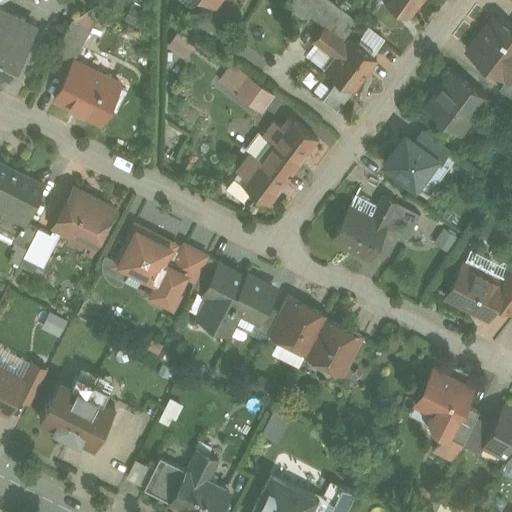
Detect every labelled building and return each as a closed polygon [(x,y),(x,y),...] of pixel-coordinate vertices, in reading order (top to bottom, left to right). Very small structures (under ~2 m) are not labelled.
[(356,21),(328,0),(290,0),(286,6),(307,20),(311,14),(324,24),(312,39),(335,56),(349,37),(346,34),(356,21)] [(418,0),(384,0),(385,0),(393,6),(398,5),(409,13),(418,0)] [(145,11),(133,5),(127,17),(139,23),(145,11)] [(36,26),(0,7),(0,74),(9,79),(36,26)] [(511,26),(496,15),(482,34),(479,32),(467,48),(504,75),(511,64),(511,55),(511,53),(511,26)] [(71,21),(53,57),(71,66),(74,59),(75,60),(90,30),(71,21)] [(183,29),(173,44),(192,57),(202,41),(183,29)] [(335,56),(325,69),(352,89),(376,57),(349,37),(335,56)] [(75,60),(74,59),(71,66),(55,97),(73,106),(74,104),(100,117),(99,119),(101,120),(120,82),(75,60)] [(452,69),(426,105),(460,130),(486,95),(452,69)] [(237,81),(225,72),(220,79),(237,92),(249,75),(244,71),(237,81)] [(273,92),(249,75),(237,92),(260,109),(273,92)] [(511,80),(508,77),(500,88),(511,96),(511,80)] [(317,137),(289,116),(282,126),(275,121),(264,135),(271,140),(264,150),(267,152),(288,168),(292,171),(317,137)] [(436,136),(416,122),(409,131),(429,145),(436,136)] [(288,168),(267,152),(262,159),(252,152),(238,170),(245,175),(241,181),(269,202),(289,174),(285,171),(288,168)] [(0,214),(21,173),(0,161),(0,214)] [(21,173),(0,214),(0,229),(16,238),(17,238),(26,221),(44,185),(21,173)] [(75,186),(55,223),(63,227),(95,243),(114,206),(75,186)] [(372,217),(349,205),(333,236),(369,255),(385,226),(385,224),(397,201),(384,194),(372,217)] [(397,201),(385,224),(385,226),(407,237),(420,213),(397,201)] [(26,221),(17,238),(16,238),(14,241),(27,248),(38,227),(26,221)] [(50,233),(38,227),(27,248),(24,255),(43,265),(63,227),(55,223),(50,233)] [(439,241),(452,249),(461,233),(448,225),(439,241)] [(136,229),(132,227),(116,260),(130,267),(126,276),(138,282),(141,277),(155,285),(151,291),(171,301),(185,273),(172,267),(175,262),(164,257),(170,245),(137,229),(136,229)] [(90,254),(94,247),(73,236),(70,243),(90,254)] [(208,255),(184,243),(175,262),(172,267),(185,273),(196,278),(208,255)] [(462,266),(461,266),(447,295),(488,316),(495,301),(505,283),(503,283),(484,273),(491,258),(471,248),(462,266)] [(220,262),(208,255),(196,278),(208,285),(219,263),(220,262)] [(219,263),(208,285),(205,292),(216,297),(207,314),(229,325),(226,330),(228,331),(239,309),(257,318),(258,319),(266,304),(274,287),(248,274),(247,277),(219,263)] [(511,269),(503,283),(505,283),(495,301),(511,309),(511,269)] [(299,299),(287,293),(278,310),(271,326),(281,331),(279,336),(307,350),(305,353),(306,353),(326,314),(299,301),(299,299)] [(278,310),(266,304),(258,319),(257,318),(253,327),(267,334),(271,326),(278,310)] [(55,310),(47,326),(65,335),(73,318),(55,310)] [(351,330),(325,317),(326,314),(306,353),(334,368),(337,362),(348,368),(364,336),(352,329),(351,330)] [(47,368),(32,360),(22,379),(23,380),(17,393),(31,400),(47,368)] [(0,367),(0,405),(8,409),(17,393),(23,380),(22,379),(0,367)] [(472,388),(434,368),(416,402),(433,411),(427,422),(427,426),(429,429),(439,434),(443,432),(442,432),(448,419),(454,422),(464,403),(472,388)] [(59,377),(39,417),(95,445),(115,405),(103,399),(109,387),(77,371),(71,383),(59,377)] [(464,403),(454,422),(448,419),(442,432),(443,432),(464,443),(466,439),(465,438),(477,415),(478,415),(480,411),(464,403)] [(493,423),(483,444),(484,445),(507,456),(506,459),(511,462),(511,407),(504,403),(493,423)] [(287,442),(298,412),(279,404),(267,434),(287,442)] [(384,423),(369,414),(363,425),(378,433),(384,423)] [(478,415),(477,415),(465,438),(466,439),(483,447),(484,445),(483,444),(493,423),(478,415)] [(197,448),(187,467),(186,467),(160,454),(144,486),(170,499),(169,500),(192,511),(217,511),(229,489),(207,478),(217,459),(218,458),(197,447),(197,448)] [(271,474),(251,511),(306,511),(315,496),(271,474)] [(339,484),(327,488),(315,511),(346,511),(356,493),(339,484)]
